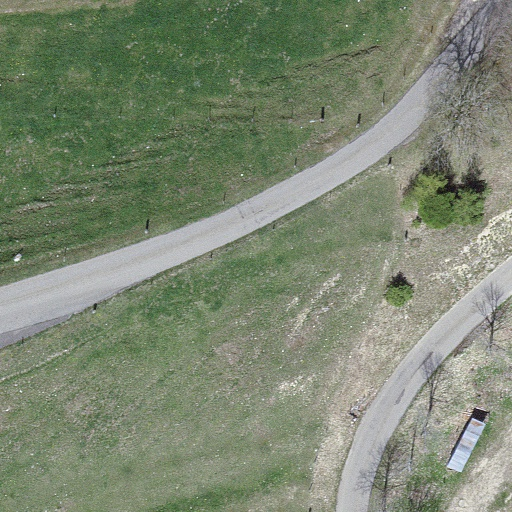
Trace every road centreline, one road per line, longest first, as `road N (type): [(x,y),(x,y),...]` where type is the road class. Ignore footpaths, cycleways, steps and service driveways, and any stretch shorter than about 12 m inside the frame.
road 1 (unclassified): [(0,305),(268,204),(325,174),(420,105),(506,0)]
road 2 (unclassified): [(511,274),(427,350),(376,417),(347,511)]
